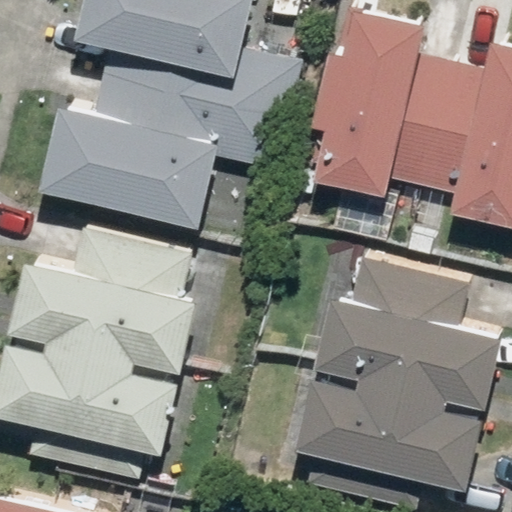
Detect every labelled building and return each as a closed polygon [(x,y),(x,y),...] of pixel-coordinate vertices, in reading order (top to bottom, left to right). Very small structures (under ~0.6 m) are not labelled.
[(54,90),(33,178),(194,217),(211,144),(277,160),(303,52),(238,36),(246,0),(76,0),(70,24),(109,34),(94,99),(54,90)] [(320,115),(307,167),(381,184),(384,172),(450,187),(447,200),(511,215),(511,33),(487,27),(479,59),(416,44),(423,12),(371,0),(347,0),(338,37),(324,33),(305,112),(320,115)] [(183,286),(193,244),(80,218),(71,259),(20,248),(0,335),(0,405),(34,413),(26,447),(138,472),(146,439),(160,442),(195,288),(183,286)] [(324,285),(290,435),(313,440),(305,475),(417,500),(424,467),(465,476),(500,324),(462,315),(472,273),(360,248),(351,291),(324,285)] [(119,511),(120,510),(0,481),(0,511),(119,511)]
